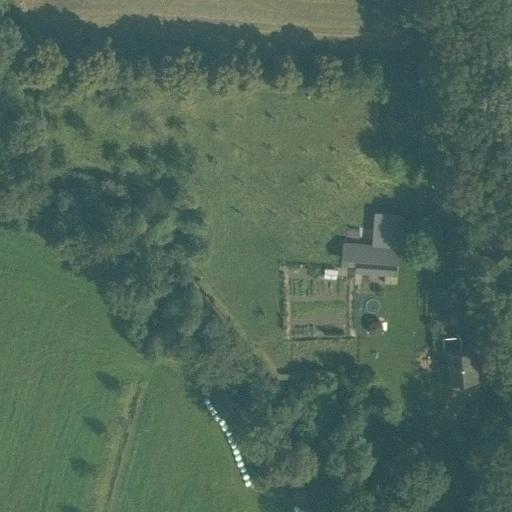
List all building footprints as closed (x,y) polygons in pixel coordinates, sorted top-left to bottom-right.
[(442,236),(454,231),(445,211),(433,216),(442,236)] [(345,243),(344,257),(358,259),(357,272),(398,276),(401,248),(402,215),(374,214),(374,246),(345,243)] [(474,278),(458,279),(459,299),(475,298),(474,278)] [(475,298),(459,299),(461,325),(477,325),(475,298)] [(331,331),(331,312),(273,312),(273,338),(311,337),(311,331),(331,331)] [(462,336),(444,337),(445,350),(448,350),(449,381),(483,379),(481,348),(463,349),(462,336)]
